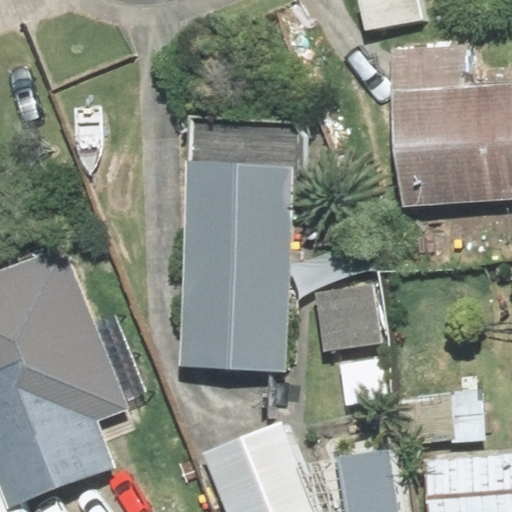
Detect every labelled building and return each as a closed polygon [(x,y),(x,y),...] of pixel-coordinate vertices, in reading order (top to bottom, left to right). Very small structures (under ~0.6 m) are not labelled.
[(430,200),(511,195),(511,76),(485,78),(482,37),(408,41),(412,105),(424,104),(430,200)] [(322,163),(218,154),(201,361),(306,369),(322,163)] [(89,245),(0,277),(0,418),(32,504),(137,465),(118,413),(147,402),(89,245)] [(511,262),(480,263),(481,321),(511,320),(511,262)] [(391,346),(396,279),(346,276),(341,342),(391,346)] [(334,511),(297,418),(224,447),(249,511),(334,511)] [(511,511),(511,452),(447,453),(446,511),(511,511)]
